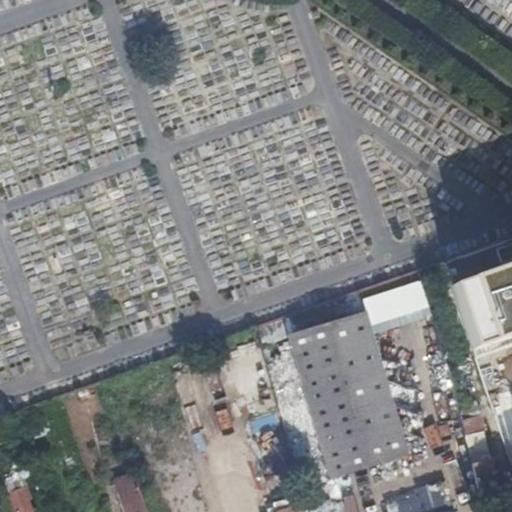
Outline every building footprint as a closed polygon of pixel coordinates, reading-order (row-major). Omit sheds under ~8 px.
[(511,241),(439,267),(470,357),(511,343),(511,241)] [(321,327),(284,338),(327,482),(407,459),(363,314),(321,327)] [(478,494),(497,489),(489,458),(483,460),(477,435),(482,434),(476,407),(457,412),(478,494)] [(423,511),(452,511),(444,484),(417,492),(419,499),(423,511)] [(13,511),(30,511),(22,487),(7,493),(13,511)] [(296,511),(290,489),(269,495),(273,511),(296,511)] [(423,511),(419,499),(391,507),(383,509),(383,511),(423,511)] [(146,511),(142,500),(121,507),(122,511),(146,511)]
